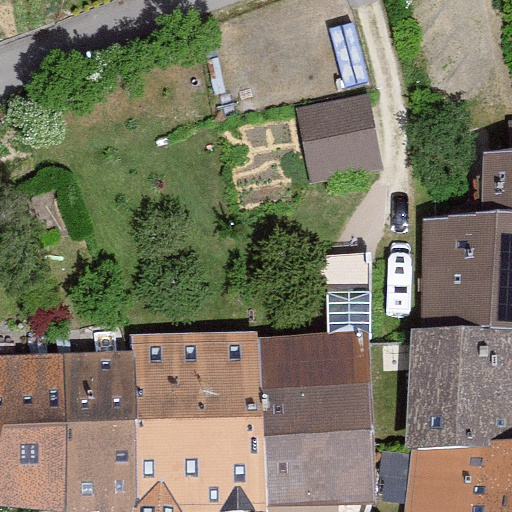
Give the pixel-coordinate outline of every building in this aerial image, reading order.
[(368,102),(298,118),(314,190),(384,174),(368,102)] [(430,341),(511,341),(511,165),(491,166),(491,229),(430,229),(430,341)] [(271,346),(272,511),(381,511),(379,263),(332,264),(333,345),(271,346)] [(416,459),(511,459),(511,341),(430,341),(416,341),(416,459)] [(272,511),(271,346),(137,346),(140,364),(140,511),(272,511)] [(0,482),(9,511),(70,511),(70,364),(0,366),(0,482)] [(140,511),(140,364),(70,364),(70,511),(140,511)] [(511,511),(511,459),(416,459),(411,511),(511,511)]
